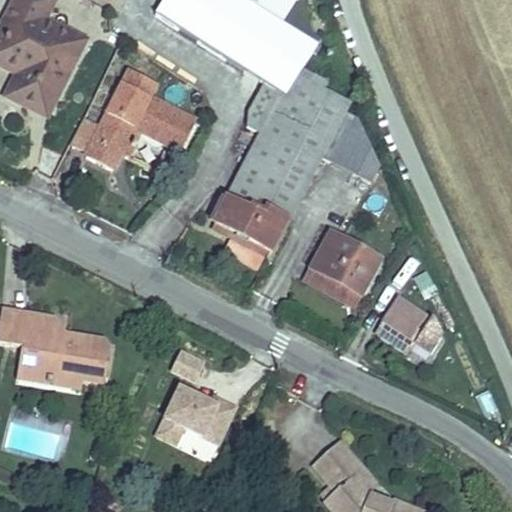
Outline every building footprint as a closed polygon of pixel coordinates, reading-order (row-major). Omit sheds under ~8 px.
[(0,72),(0,97),(14,105),(33,71),(45,77),(64,40),(23,18),(33,0),(0,0),(0,70),(1,71),(0,72)] [(334,169),(356,128),(344,122),(350,111),(331,99),(314,89),(303,83),(320,53),(281,28),(297,0),(165,0),(155,18),(274,90),(262,135),(272,141),(221,226),(272,257),(327,165),(334,169)] [(85,117),(72,110),(64,121),(54,143),(70,152),(69,157),(95,167),(115,122),(161,144),(179,106),(131,85),(135,71),(109,60),(85,117)] [(33,71),(14,105),(27,111),(45,77),(33,71)] [(319,80),(314,89),(331,99),(337,90),(319,80)] [(363,132),(356,128),(334,169),(375,193),(385,175),(363,132)] [(313,223),(293,260),(344,286),(363,248),(313,223)] [(344,286),(293,260),(285,273),(336,300),(344,286)] [(371,310),(409,331),(424,304),(387,284),(371,310)] [(36,354),(33,373),(59,377),(61,361),(83,365),(102,367),(106,329),(75,325),(48,321),(51,303),(0,295),(0,330),(16,334),(13,351),(36,354)] [(75,325),(51,303),(48,321),(75,325)] [(10,370),(33,373),(36,354),(13,351),(10,370)] [(194,385),(202,362),(172,352),(165,374),(194,385)] [(61,361),(59,377),(80,380),(83,365),(61,361)] [(210,465),(233,413),(173,387),(150,438),(210,465)] [(417,511),(420,505),(388,491),(383,498),(360,486),(367,474),(332,432),(306,455),(329,483),(317,495),(331,511),(417,511)]
